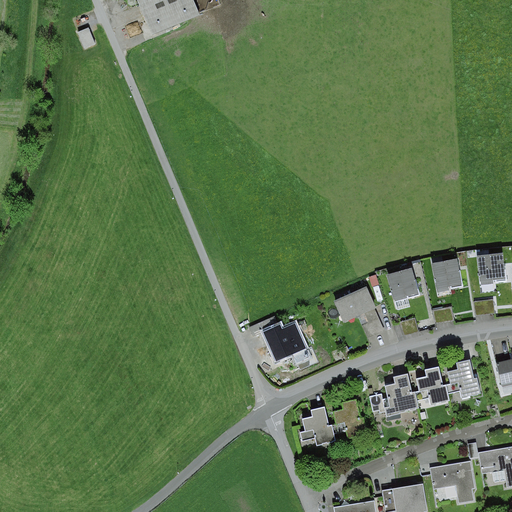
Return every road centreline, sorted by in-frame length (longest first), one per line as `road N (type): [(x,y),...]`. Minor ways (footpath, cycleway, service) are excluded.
road 1 (unclassified): [(268,409),(94,0)]
road 2 (residential): [(268,409),(387,354),(511,332)]
road 3 (residential): [(511,418),(393,457),(307,501)]
road 4 (unclassified): [(141,511),(268,409)]
